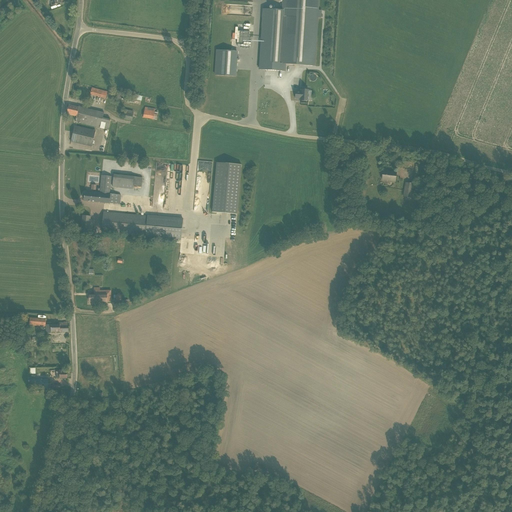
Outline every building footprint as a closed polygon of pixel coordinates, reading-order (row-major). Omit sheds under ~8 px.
[(263,9),(259,70),(286,72),(286,68),(286,64),(315,66),(319,18),(321,18),(322,11),(319,10),(319,0),(282,0),(282,10),(263,9)] [(237,39),(237,43),(243,43),(243,40),(249,40),(250,32),(240,31),(238,31),(237,39)] [(216,50),(214,75),(236,77),(238,51),(216,50)] [(107,92),(92,88),(90,94),(106,98),(107,92)] [(296,91),(295,99),(300,99),(300,101),(308,101),(309,90),(301,90),(301,91),(296,91)] [(75,122),(108,130),(110,120),(103,118),(104,113),(103,113),(79,107),(79,108),(69,105),(67,114),(77,116),(75,122)] [(145,107),(143,118),(153,120),(155,109),(145,107)] [(92,147),(96,131),(76,126),(75,125),(71,142),(92,147)] [(217,163),(212,213),(237,215),(242,166),(217,163)] [(383,171),(382,180),(395,181),(396,172),(389,172),(389,173),(385,172),(383,172),(383,171)] [(143,178),(114,174),(113,187),(133,189),(133,186),(142,187),(143,178)] [(92,192),(92,193),(92,202),(120,204),(121,195),(110,194),(111,177),(102,176),(100,193),(92,192)] [(405,183),(403,197),(407,197),(411,198),(411,197),(412,190),(413,184),(405,183)] [(84,201),(92,202),(92,193),(85,192),(84,201)] [(148,215),(148,216),(103,212),(102,232),(146,236),(146,237),(180,240),(183,218),(148,215)] [(81,228),(82,229),(81,233),(86,233),(87,233),(88,229),(89,229),(91,216),(83,216),(82,222),(83,222),(83,223),(82,225),(82,224),(81,228)] [(95,302),(106,302),(107,302),(111,302),(111,290),(100,291),(100,288),(94,288),(94,295),(89,295),(89,302),(94,302),(95,302)] [(46,319),(30,318),(29,325),(45,326),(46,319)] [(46,325),(46,333),(51,333),(51,332),(69,332),(69,322),(64,322),(64,323),(61,323),(58,323),(58,325),(51,325),(46,325)] [(56,370),(57,378),(67,378),(67,372),(63,372),(63,370),(56,370)] [(31,379),(31,388),(61,388),(61,385),(49,385),(49,379),(31,379)]
